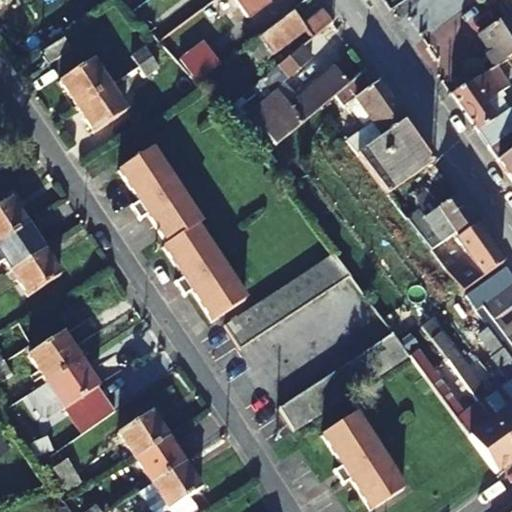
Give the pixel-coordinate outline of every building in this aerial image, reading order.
[(259,0),(220,0),(202,13),(214,28),(228,18),(233,24),(241,14),(247,22),(264,8),(259,1),(259,0)] [(511,0),(500,0),(500,1),(508,17),(511,14),(511,0)] [(489,52),(486,54),(495,68),(497,67),(511,57),(511,14),(508,17),(479,36),(489,52)] [(307,34),(294,16),(255,43),(244,51),(259,69),(307,34)] [(194,80),(218,63),(201,40),(178,58),(194,80)] [(64,42),(40,58),(48,70),(72,54),(64,42)] [(274,93),(311,63),(301,50),(264,81),(274,93)] [(92,64),(59,85),(76,111),(93,136),(126,116),(92,64)] [(485,104),(509,88),(497,67),(495,68),(452,96),(479,133),(497,120),(485,104)] [(279,95),(252,119),(275,149),(334,99),(349,88),(336,72),(291,109),(279,95)] [(347,145),(358,158),(403,126),(366,73),(349,88),(334,99),(343,110),(347,107),(365,131),(347,145)] [(511,122),(485,141),(490,148),(511,133),(511,122)] [(358,158),(387,198),(432,166),(403,126),(358,158)] [(511,179),(511,133),(490,148),(511,179)] [(201,227),(152,153),(119,176),(139,206),(132,211),(140,225),(148,219),(167,249),(164,251),(184,282),(176,287),(185,301),(193,296),(212,325),(246,303),(197,229),(201,227)] [(440,248),(453,239),(473,224),(442,181),(414,200),(418,213),(405,222),(430,256),(440,248)] [(26,228),(10,203),(0,209),(0,257),(11,274),(27,299),(59,278),(43,253),(26,228)] [(473,224),(453,239),(456,244),(454,245),(464,258),(452,267),(440,248),(430,256),(460,296),(502,266),(473,224)] [(349,280),(333,258),(225,329),(240,353),(349,280)] [(464,301),(475,315),(482,310),(511,287),(511,279),(506,271),(464,301)] [(511,287),(482,310),(495,327),(504,321),(501,318),(511,310),(511,287)] [(511,451),(511,407),(499,391),(496,387),(486,395),(431,322),(421,329),(478,406),(511,451)] [(511,326),(501,335),(511,350),(511,326)] [(476,339),(492,359),(502,351),(487,331),(476,339)] [(62,336),(28,358),(46,386),(64,412),(98,390),(80,363),(62,336)] [(410,361),(393,338),(279,413),(295,436),(410,361)] [(511,364),(502,351),(492,359),(489,361),(508,385),(499,391),(511,407),(511,364)] [(496,477),(511,465),(511,451),(478,406),(466,415),(434,373),(424,380),(496,477)] [(150,415),(117,437),(134,463),(150,486),(167,511),(200,490),(183,464),(168,441),(150,415)] [(372,511),(404,492),(355,417),(321,439),(342,470),(334,475),(343,489),(351,484),(369,511),(372,511)] [(66,461),(53,471),(59,481),(73,472),(66,461)] [(167,511),(150,486),(139,494),(151,511),(167,511)]
